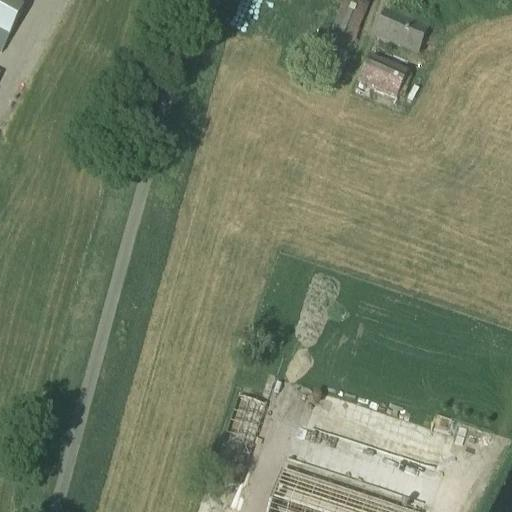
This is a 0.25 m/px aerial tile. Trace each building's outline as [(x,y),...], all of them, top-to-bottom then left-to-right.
[(0,0),(0,52),(2,54),(24,12),(0,0)] [(340,78),(369,5),(356,0),(343,0),(340,9),(340,11),(317,68),(340,78)] [(416,57),(428,29),(387,11),(375,39),(416,57)] [(397,104),(399,99),(408,74),(371,57),(358,86),(397,104)] [(241,488),(267,408),(237,399),(211,478),(241,488)] [(409,511),(282,471),(268,511),(409,511)]
